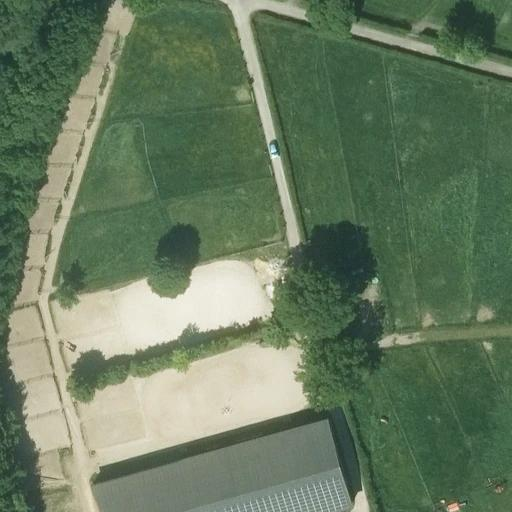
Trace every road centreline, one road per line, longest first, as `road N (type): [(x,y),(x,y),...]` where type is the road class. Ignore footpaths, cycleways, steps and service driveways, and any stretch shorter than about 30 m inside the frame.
road 1 (track): [(239,0),(374,511)]
road 2 (track): [(511,72),(255,0)]
